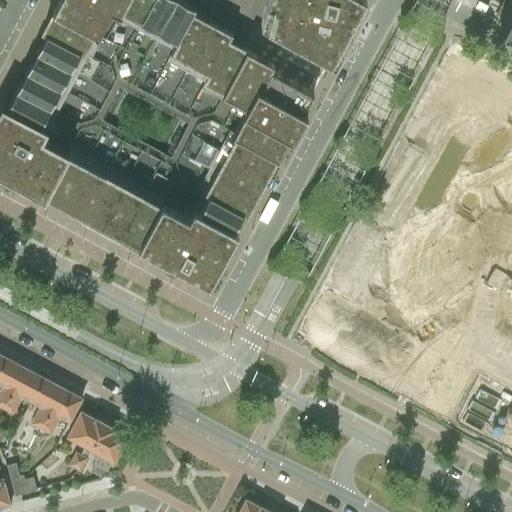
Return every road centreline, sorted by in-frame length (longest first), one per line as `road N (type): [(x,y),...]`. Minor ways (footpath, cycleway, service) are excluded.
road 1 (secondary): [(0,317),(368,511)]
road 2 (residential): [(392,0),(218,320),(180,340)]
road 3 (secondary): [(500,511),(180,340)]
road 4 (secondary): [(180,340),(0,243)]
